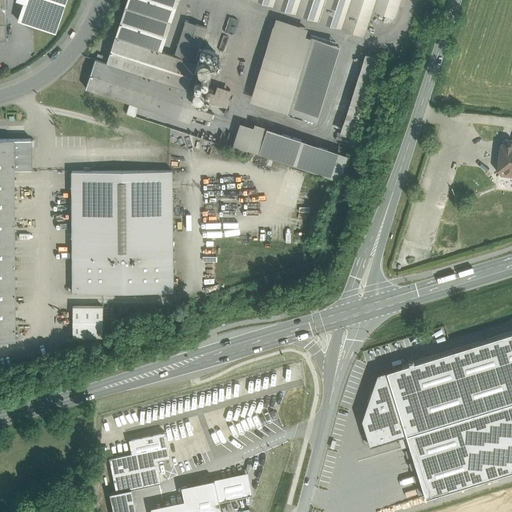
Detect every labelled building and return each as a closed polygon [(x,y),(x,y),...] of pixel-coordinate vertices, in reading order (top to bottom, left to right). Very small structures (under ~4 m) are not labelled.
[(23,0),(17,20),(43,29),(44,29),(56,33),(66,0),(23,0)] [(127,0),(115,36),(162,51),(178,0),(127,0)] [(325,0),(250,0),(318,22),(325,0)] [(325,0),(318,22),(364,37),(372,12),(396,20),(402,0),(325,0)] [(273,17),(252,102),(319,119),(338,43),(306,35),(309,26),(273,17)] [(207,27),(186,20),(174,55),(195,62),(207,27)] [(162,51),(115,36),(107,63),(187,89),(188,84),(196,87),(201,73),(193,71),(196,62),(195,62),(174,55),(162,51)] [(340,132),(353,137),(378,58),(365,54),(340,132)] [(107,63),(95,59),(86,88),(130,102),(138,105),(190,122),(196,104),(196,103),(198,97),(202,99),(205,90),(196,87),(188,84),(187,89),(107,63)] [(211,89),(206,88),(205,90),(202,99),(198,97),(196,103),(196,104),(200,105),(201,101),(206,103),(211,89)] [(216,91),(211,89),(206,103),(211,104),(216,91)] [(138,105),(130,102),(126,114),(134,116),(138,105)] [(348,151),(254,125),(254,126),(240,122),(232,147),(341,177),(348,151)] [(31,139),(0,139),(0,339),(16,340),(14,169),(31,169),(31,139)] [(511,140),(506,139),(503,141),(503,144),(501,144),(499,157),(498,170),(501,174),(511,175),(511,140)] [(172,170),(71,171),(72,292),(173,291),(172,170)] [(103,306),(73,306),(73,336),(103,336),(103,306)] [(511,469),(511,330),(386,370),(406,433),(426,496),(511,469)] [(406,433),(386,370),(377,372),(362,419),(370,445),(406,433)] [(129,439),(132,452),(154,448),(157,459),(170,457),(164,431),(129,439)] [(132,452),(109,457),(116,491),(131,488),(162,482),(157,459),(154,448),(132,452)] [(221,511),(220,502),(253,494),(248,472),(181,486),(184,500),(151,507),(152,511),(221,511)] [(116,491),(110,492),(113,511),(136,511),(131,488),(116,491)]
